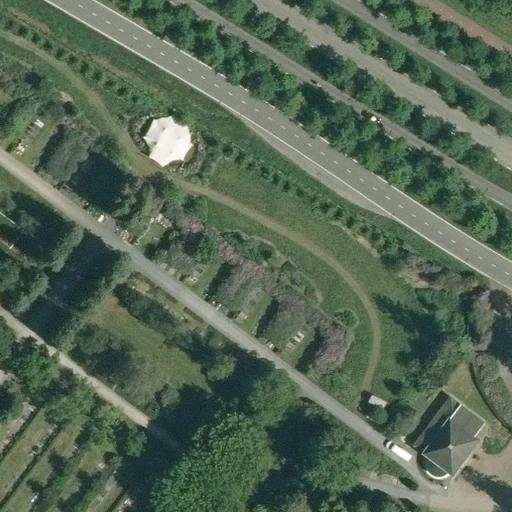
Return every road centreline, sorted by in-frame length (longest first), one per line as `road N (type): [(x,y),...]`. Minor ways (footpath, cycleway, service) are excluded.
road 1 (unclassified): [(511,276),(67,0)]
road 2 (primary): [(181,0),(511,202)]
road 3 (primary): [(511,103),(345,0)]
